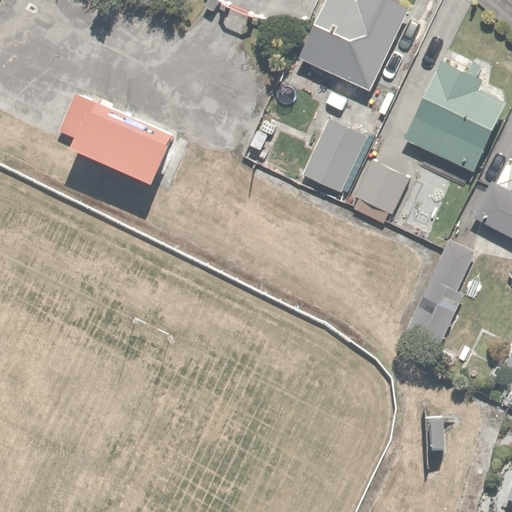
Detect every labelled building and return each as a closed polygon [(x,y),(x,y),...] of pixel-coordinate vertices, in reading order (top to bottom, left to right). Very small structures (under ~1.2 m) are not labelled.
[(329,0),(305,51),(375,84),(414,2),(409,0),(329,0)] [(492,74),(449,54),(410,134),(474,165),(508,94),(487,84),(492,74)] [(61,117),(70,121),(64,135),(162,180),(182,137),(116,107),(74,88),(61,117)] [(287,124),(261,112),(241,154),(267,166),(287,124)] [(303,139),(288,132),(277,156),(342,187),(370,129),(334,112),(325,131),(310,124),(303,139)] [(407,175),(375,157),(356,192),(388,210),(407,175)] [(511,227),(511,180),(501,174),(481,210),(511,227)] [(454,291),(475,249),(452,238),(411,322),(444,338),(464,296),(454,291)] [(511,296),(511,281),(500,275),(473,322),(502,339),(511,320),(511,305),(508,303),(511,296)] [(511,387),(502,403),(511,409),(511,387)] [(433,447),(447,447),(446,417),(423,417),(423,425),(432,425),(433,447)]
